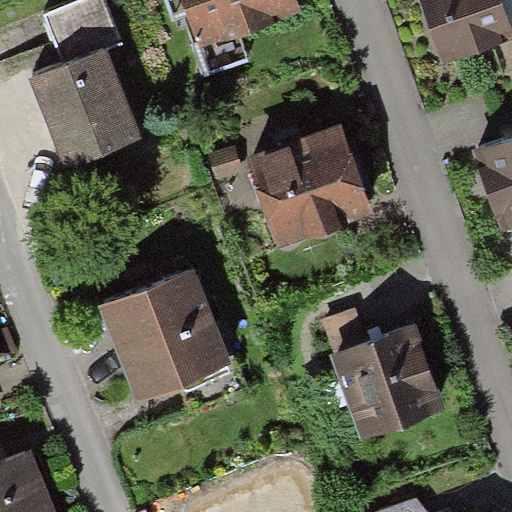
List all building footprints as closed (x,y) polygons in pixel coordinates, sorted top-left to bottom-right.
[(127,36),(112,0),(84,0),(52,12),(70,59),(40,70),(75,160),(146,133),(112,42),(127,36)] [(316,12),(312,0),(190,0),(204,45),(316,12)] [(511,35),(511,0),(427,0),(447,58),(511,35)] [(383,210),(352,113),(250,146),(281,243),(383,210)] [(511,136),(476,150),(504,231),(511,228),(511,136)] [(245,359),(211,252),(103,287),(137,394),(245,359)] [(453,404),(423,314),(334,343),(364,433),(453,404)] [(56,511),(35,450),(0,462),(0,511),(56,511)] [(301,511),(292,488),(233,511),(301,511)] [(425,511),(420,496),(371,511),(425,511)]
